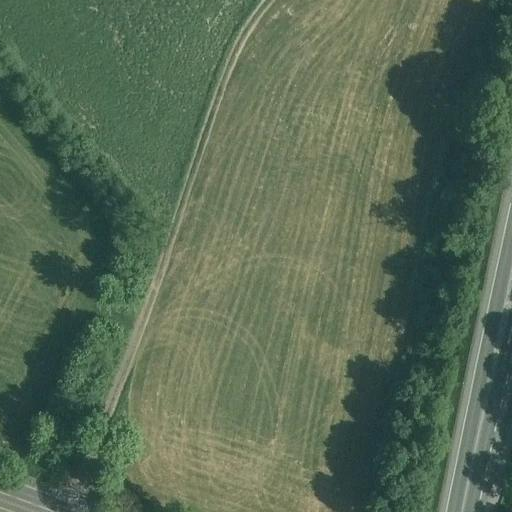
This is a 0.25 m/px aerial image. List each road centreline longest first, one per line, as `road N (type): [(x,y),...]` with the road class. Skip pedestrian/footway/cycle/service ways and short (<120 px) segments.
road 1 (track): [(70,511),(226,71),(270,0)]
road 2 (primary): [(511,254),(454,511)]
road 3 (primary): [(471,511),(511,360)]
